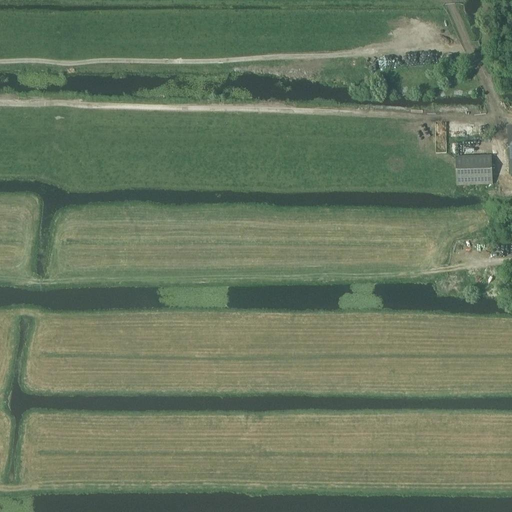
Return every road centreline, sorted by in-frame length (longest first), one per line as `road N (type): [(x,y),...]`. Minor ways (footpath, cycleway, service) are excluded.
road 1 (track): [(511,186),(496,120),(473,115),(0,104)]
road 2 (track): [(496,120),(470,55),(452,46),(201,63),(0,62)]
road 3 (track): [(511,487),(0,488)]
